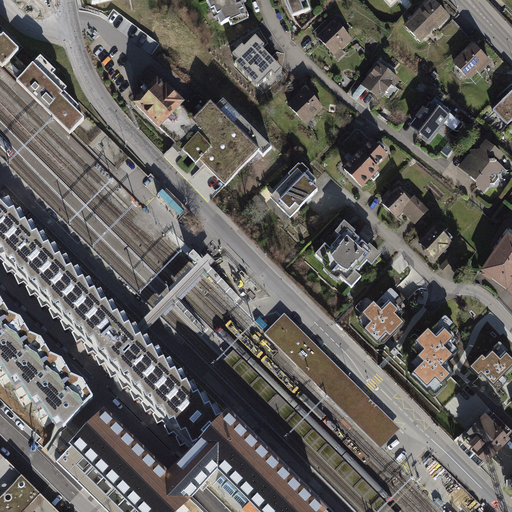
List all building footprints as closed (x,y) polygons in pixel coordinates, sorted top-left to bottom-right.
[(206,0),(212,12),(212,13),(215,12),(222,27),(231,23),(233,30),(250,23),(249,20),(250,20),(244,6),(249,4),(246,0),(206,0)] [(307,0),(284,0),(293,18),(312,11),(308,2),(307,0)] [(418,14),(405,26),(422,46),(451,20),(434,1),(418,14)] [(335,20),(317,37),(339,60),(346,54),(342,51),(354,40),(335,20)] [(468,38),(453,22),(440,34),(455,50),(468,38)] [(0,35),(0,63),(5,69),(23,51),(5,33),(1,37),(0,35)] [(243,43),(229,56),(234,61),(231,64),(263,97),(288,74),(266,51),(269,49),(256,35),(245,46),(243,43)] [(472,44),(452,64),(469,80),(477,72),(480,75),(492,64),(472,44)] [(43,58),(19,83),(73,134),(86,120),(77,112),(82,106),(61,87),(52,79),(58,73),(43,58)] [(380,64),(362,86),(380,102),(393,86),(396,88),(401,82),(380,64)] [(435,72),(431,77),(435,81),(440,76),(435,72)] [(299,86),(293,80),(285,88),(291,94),(299,86)] [(158,85),(135,108),(160,133),(161,131),(183,152),(181,154),(200,172),(205,167),(227,188),(260,154),(264,159),(272,150),(224,103),(216,110),(197,92),(183,106),(167,90),(165,92),(158,85)] [(306,90),(288,106),(306,126),(324,110),(306,90)] [(511,94),(492,112),(508,128),(511,123),(511,132),(502,141),(511,149),(511,94)] [(422,111),(408,129),(429,145),(444,125),(456,134),(463,125),(455,119),(456,117),(435,100),(424,113),(422,111)] [(356,157),(371,142),(360,132),(356,131),(343,144),(356,157)] [(356,157),(343,170),(363,191),(381,173),(378,170),(390,158),(373,141),(371,142),(356,157)] [(468,157),(459,168),(476,183),(477,189),(484,194),(491,186),(494,185),(499,180),(499,177),(503,170),(497,166),(504,157),(486,142),(480,149),(480,152),(470,152),(471,156),(468,157)] [(277,194),(271,199),(292,220),(318,194),(312,188),(317,183),(309,175),(310,174),(303,167),(302,169),(299,166),(288,177),(291,180),(277,194)] [(291,180),(288,177),(274,191),(277,194),(291,180)] [(387,198),(383,203),(397,216),(402,210),(416,223),(429,208),(414,194),(410,198),(398,187),(393,193),(389,189),(383,195),(387,198)] [(133,329),(0,195),(0,262),(108,369),(187,448),(221,415),(140,336),(133,329)] [(268,208),(257,196),(249,203),(261,215),(268,208)] [(323,241),(314,252),(351,284),(360,274),(354,269),(356,267),(358,268),(366,259),(371,263),(381,252),(369,241),(367,243),(361,238),(358,242),(356,240),(359,236),(357,235),(353,230),(355,229),(343,219),(335,229),(339,233),(330,243),(332,245),(330,247),(324,241),(323,241)] [(437,225),(420,243),(427,250),(436,258),(453,241),(437,225)] [(365,226),(357,235),(359,236),(356,240),(358,242),(361,238),(367,243),(369,241),(374,235),(365,226)] [(511,233),(508,230),(481,269),(507,289),(511,294),(511,233)] [(452,253),(439,266),(447,273),(459,260),(452,253)] [(368,312),(389,333),(413,310),(391,289),(368,312)] [(0,376),(59,437),(92,405),(0,309),(0,376)] [(271,327),(277,333),(286,324),(345,383),(329,398),(381,449),(401,429),(364,393),(284,314),(271,327)] [(414,352),(436,373),(467,339),(445,319),(414,352)] [(329,398),(345,383),(286,324),(277,333),(271,327),(264,334),(329,398)] [(472,362),(493,383),(511,364),(511,354),(496,339),(472,362)] [(224,360),(377,511),(394,511),(234,350),(224,360)] [(241,511),(326,511),(225,411),(221,415),(187,448),(182,454),(188,460),(176,473),(169,479),(105,415),(61,459),(113,511),(179,511),(197,495),(211,481),(241,511)] [(510,438),(485,414),(467,432),(473,438),(468,443),(486,462),(510,438)] [(0,511),(22,511),(26,509),(40,494),(30,485),(21,476),(7,490),(0,497),(0,511)]
